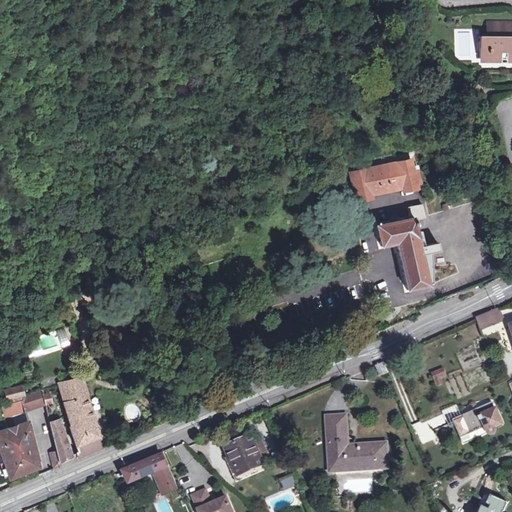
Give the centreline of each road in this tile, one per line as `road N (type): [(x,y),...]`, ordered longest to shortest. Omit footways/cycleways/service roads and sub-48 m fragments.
road 1 (tertiary): [(0,509),(365,352)]
road 2 (tertiary): [(365,352),(298,369),(0,499)]
road 3 (tertiary): [(365,352),(511,285)]
